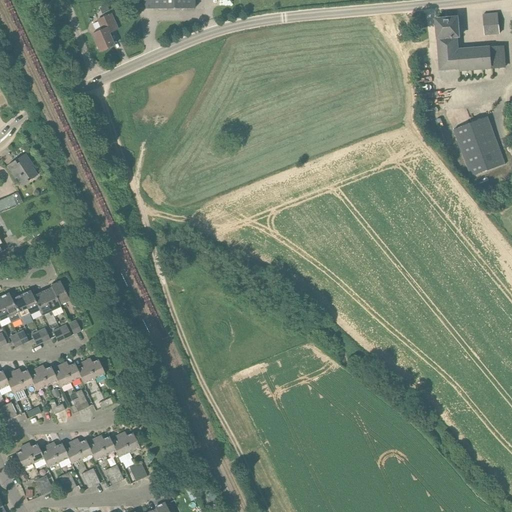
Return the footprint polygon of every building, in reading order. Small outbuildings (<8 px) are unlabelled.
[(144,0),(145,10),(194,9),(193,0),(144,0)] [(99,9),(102,15),(109,12),(106,6),(99,9)] [(99,53),(114,46),(109,34),(118,30),(111,14),(97,21),(101,31),(92,35),(99,53)] [(499,25),(498,14),(483,15),(484,27),(499,25)] [(460,71),(492,68),(490,47),(458,50),(457,38),(459,38),(458,18),(436,20),(440,71),(460,69),(460,71)] [(470,178),(505,165),(487,117),(453,130),(470,178)] [(13,162),(7,166),(15,179),(17,179),(22,187),(28,182),(27,180),(30,178),(31,180),(37,176),(32,168),(33,167),(25,155),(17,160),(19,163),(17,165),(15,161),(13,162)] [(19,195),(12,198),(13,198),(17,207),(22,204),(23,204),(19,196),(19,195)] [(38,238),(30,243),(33,249),(42,243),(38,238)] [(60,305),(69,301),(60,282),(50,286),(51,288),(60,307),(60,305)] [(51,311),(60,307),(51,288),(42,292),(51,311)] [(39,311),(33,297),(30,291),(21,296),(30,315),(39,311)] [(42,316),(51,311),(42,292),(33,297),(39,311),(42,316)] [(21,319),(12,300),(9,294),(0,297),(0,299),(8,318),(11,324),(21,319)] [(21,319),(30,315),(21,296),(12,300),(21,319)] [(0,321),(8,318),(0,299),(0,321)] [(76,321),(69,324),(74,335),(81,332),(76,321)] [(59,329),(64,339),(71,336),(66,326),(59,329)] [(38,332),(43,343),(50,340),(45,329),(38,332)] [(57,343),(64,339),(59,329),(52,332),(57,343)] [(16,334),(22,345),(28,342),(23,331),(16,334)] [(36,346),(43,343),(38,332),(31,335),(36,346)] [(15,348),(22,345),(16,334),(10,337),(15,348)] [(94,380),(105,375),(99,360),(92,363),(90,359),(86,361),(94,380)] [(84,385),(94,380),(86,361),(81,363),(83,367),(77,370),(81,379),(84,385)] [(81,379),(77,370),(74,364),(68,366),(66,362),(62,364),(71,383),(81,379)] [(61,388),(71,383),(62,364),(57,367),(59,371),(54,373),(61,388)] [(61,388),(54,373),(51,367),(45,370),(43,366),(38,368),(47,387),(57,382),(60,388),(61,388)] [(37,392),(47,387),(38,368),(34,370),(36,374),(30,377),(34,385),(37,392)] [(34,385),(30,377),(27,371),(21,373),(19,369),(15,371),(24,390),(34,385)] [(9,386),(7,380),(2,371),(0,372),(0,389),(9,386)] [(13,395),(24,390),(15,371),(10,374),(12,378),(7,380),(9,386),(13,395)] [(60,396),(57,389),(50,392),(54,399),(60,396)] [(72,401),(78,398),(75,393),(75,392),(71,394),(70,397),(71,401),(72,401)] [(86,402),(83,395),(78,398),(83,410),(89,407),(86,402)] [(104,401),(101,395),(91,400),(97,412),(107,407),(104,401)] [(83,410),(78,398),(72,401),(77,413),(83,410)] [(104,401),(107,407),(113,404),(110,398),(104,401)] [(5,405),(12,419),(17,416),(11,403),(5,405)] [(0,409),(6,422),(12,419),(5,405),(0,407),(0,409)] [(53,415),(60,413),(57,407),(51,410),(53,415)] [(29,418),(36,415),(33,410),(27,413),(29,418)] [(129,453),(139,448),(133,434),(127,436),(125,432),(120,434),(129,453)] [(119,458),(129,453),(120,434),(115,437),(118,441),(112,443),(119,458)] [(119,458),(112,443),(109,437),(103,440),(101,436),(97,438),(105,456),(115,452),(118,458),(119,458)] [(95,461),(105,456),(97,438),(92,440),(94,444),(88,447),(95,461)] [(95,461),(88,447),(85,440),(80,443),(79,439),(73,441),(82,460),(92,455),(95,462),(95,461)] [(72,465),(82,460),(73,441),(68,444),(70,448),(65,450),(72,465)] [(48,468),(41,454),(37,445),(31,447),(29,443),(24,445),(33,464),(43,459),(48,468)] [(72,465),(65,450),(62,444),(56,447),(54,443),(50,445),(58,463),(68,459),(71,465),(72,465)] [(23,469),(33,464),(24,445),(20,448),(22,452),(16,455),(23,469)] [(48,468),(58,463),(50,445),(45,447),(47,451),(41,454),(48,468)] [(135,464),(142,479),(147,477),(140,462),(135,464)] [(136,482),(142,479),(135,464),(129,467),(136,482)] [(111,468),(118,483),(124,480),(117,466),(111,468)] [(112,486),(118,483),(111,468),(105,471),(112,486)] [(87,472),(94,486),(100,484),(93,469),(87,472)] [(64,475),(71,490),(76,487),(69,472),(64,475)] [(88,489),(94,486),(87,472),(82,474),(88,489)] [(65,493),(71,490),(64,475),(58,478),(65,493)] [(47,493),(53,491),(46,476),(40,479),(47,493)] [(41,496),(47,493),(40,479),(34,481),(41,496)] [(193,498),(196,497),(190,486),(187,488),(193,498)] [(168,511),(164,503),(155,508),(156,509),(156,511),(168,511)]
